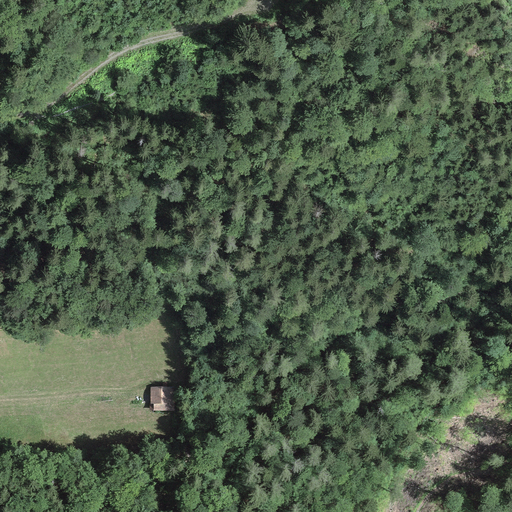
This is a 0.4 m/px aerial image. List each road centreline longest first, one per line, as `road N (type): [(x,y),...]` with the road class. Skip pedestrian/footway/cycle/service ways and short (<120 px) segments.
road 1 (track): [(258,0),(126,46),(32,115)]
road 2 (track): [(0,398),(90,391),(145,398)]
